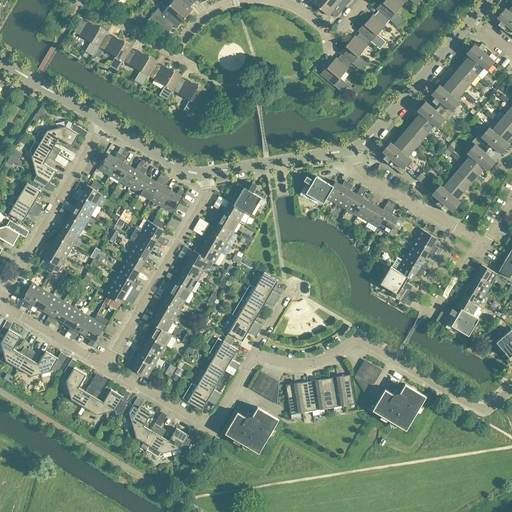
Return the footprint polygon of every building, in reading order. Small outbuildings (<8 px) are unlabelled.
[(194,2),(192,0),(173,0),(170,5),(185,18),(193,9),(190,7),(194,2)] [(325,0),(311,0),(320,8),(325,0)] [(336,17),(350,0),(325,0),(320,8),(329,16),(331,13),(336,17)] [(396,12),(406,0),(385,0),(383,2),(383,1),(376,8),(379,10),(390,19),(389,20),(398,27),(404,20),(396,12)] [(185,18),(170,5),(162,13),(158,9),(150,18),(170,30),(174,24),(177,27),(185,18)] [(511,14),(508,11),(505,8),(497,17),(501,20),(498,24),(511,36),(511,14)] [(377,34),(389,20),(390,19),(379,10),(375,15),(373,14),(365,24),(364,23),(358,30),(360,32),(371,41),(380,49),(386,42),(377,34)] [(99,46),(106,34),(108,31),(100,26),(99,27),(88,21),(87,22),(81,19),(74,31),(91,41),(85,51),(93,56),(99,46)] [(359,56),(371,41),(360,32),(356,37),(355,36),(346,45),(345,45),(339,52),(341,54),(342,54),(353,63),(352,63),(361,71),(367,63),(359,56)] [(123,61),(131,48),(133,46),(124,41),(124,42),(113,35),(112,37),(106,34),(99,46),(116,56),(110,66),(118,71),(124,61),(123,61)] [(501,60),(481,43),(478,47),(474,44),(466,53),(470,55),(484,67),(487,70),(494,62),(497,64),(501,60)] [(148,75),(155,63),(156,63),(157,60),(149,55),(148,56),(137,50),(136,51),(131,48),(123,61),(124,61),(140,70),(134,80),(143,85),(148,75)] [(340,78),(352,63),(353,63),(342,54),(341,54),(337,59),(336,57),(328,67),(327,66),(321,74),(342,92),(349,85),(340,78)] [(484,67),(470,55),(463,64),(477,76),(484,67)] [(173,90),(180,77),(182,75),(174,70),(173,71),(162,64),(161,66),(156,63),(155,63),(148,75),(165,85),(159,95),(167,100),(173,90)] [(477,76),(463,64),(456,71),(470,83),(477,76)] [(470,83),(456,71),(449,79),(463,91),(470,83)] [(192,114),(206,89),(198,84),(198,86),(187,79),(186,81),(180,77),(173,90),(189,100),(184,109),(192,114)] [(463,91),(449,79),(442,87),(456,99),(463,91)] [(460,102),(456,99),(442,87),(439,85),(431,94),(435,97),(432,101),(437,105),(451,117),(455,113),(452,111),(460,102)] [(437,105),(433,108),(425,101),(417,110),(421,113),(435,125),(438,128),(445,119),(448,121),(451,117),(437,105)] [(435,125),(421,113),(414,121),(428,133),(435,125)] [(511,119),(506,114),(499,122),(511,132),(511,119)] [(72,146),(78,134),(84,137),(88,132),(68,120),(56,123),(58,128),(56,128),(59,138),(72,146)] [(428,133),(414,121),(407,129),(421,141),(428,133)] [(511,134),(511,132),(499,122),(492,130),(506,142),(511,134)] [(506,142),(492,130),(489,127),(481,136),(479,133),(475,137),(494,154),(498,150),(502,154),(509,145),(506,142)] [(55,145),(59,138),(56,128),(47,130),(39,144),(58,155),(61,149),(55,145)] [(421,141),(407,129),(400,137),(414,149),(421,141)] [(414,149),(400,137),(393,145),(407,157),(414,149)] [(494,154),(475,137),(472,142),(474,144),(467,153),(470,155),(484,167),(487,170),(495,161),(491,158),(494,154)] [(44,163),(48,156),(55,160),(58,155),(39,144),(35,141),(30,150),(32,157),(34,166),(44,163)] [(407,157),(393,145),(390,142),(382,151),(386,154),(383,158),(402,175),(406,171),(403,168),(411,160),(407,157)] [(18,159),(22,153),(16,149),(15,149),(12,155),(18,159)] [(110,175),(122,154),(118,152),(115,157),(108,153),(99,169),(110,175)] [(120,181),(129,166),(123,162),(126,157),(122,154),(110,175),(120,181)] [(484,167),(470,155),(463,163),(477,175),(484,167)] [(11,156),(7,162),(8,162),(12,165),(14,163),(16,159),(12,156),(11,156)] [(50,182),(57,171),(44,163),(34,166),(36,175),(33,180),(52,192),(56,186),(50,182)] [(477,175),(463,163),(457,171),(471,183),(477,175)] [(130,187),(139,172),(142,167),(138,164),(135,169),(129,166),(120,181),(130,187)] [(413,165),(408,171),(413,176),(419,169),(413,165)] [(141,194),(150,178),(144,174),(146,169),(142,167),(139,172),(130,187),(141,194)] [(471,183),(457,171),(450,179),(464,191),(471,183)] [(420,182),(425,176),(421,173),(416,178),(420,182)] [(151,200),(163,179),(159,176),(156,181),(150,178),(141,194),(151,200)] [(333,186),(332,186),(316,176),(313,180),(306,176),(304,180),(306,182),(299,194),(304,197),(306,193),(323,204),(327,198),(326,197),(333,186)] [(161,206),(170,190),(164,186),(167,181),(163,179),(151,200),(152,200),(154,207),(160,205),(161,206)] [(464,191),(450,179),(443,187),(457,199),(464,191)] [(337,203),(349,182),(345,180),(342,185),(335,181),(332,186),(333,186),(326,197),(327,198),(337,203)] [(94,181),(91,186),(99,191),(102,186),(94,181)] [(347,209),(356,194),(350,190),(353,185),(349,182),(337,203),(347,209)] [(35,201),(41,191),(27,183),(18,198),(40,211),(43,206),(35,201)] [(251,215),(261,198),(264,200),(267,195),(255,188),(257,186),(252,183),(248,189),(244,187),(234,204),(239,208),(245,211),(245,212),(251,215)] [(457,199),(443,187),(440,184),(432,193),(430,191),(426,195),(445,212),(449,208),(452,211),(460,202),(457,199)] [(103,194),(87,185),(84,191),(78,188),(76,193),(81,196),(97,205),(103,194)] [(172,212),(181,196),(184,191),(180,188),(177,194),(170,190),(161,206),(172,212)] [(357,216),(370,195),(365,192),(362,197),(356,194),(347,209),(357,216)] [(97,205),(81,196),(76,193),(73,197),(79,200),(75,206),(91,215),(97,205)] [(8,203),(13,206),(9,213),(23,222),(29,212),(37,216),(40,211),(18,198),(13,195),(8,203)] [(368,222),(377,206),(371,202),(374,197),(370,195),(357,216),(368,222)] [(245,211),(239,208),(234,204),(230,201),(226,208),(221,205),(218,209),(239,221),(245,212),(245,211)] [(378,228),(390,207),(386,204),(383,210),(377,206),(368,222),(378,228)] [(91,215),(75,206),(71,212),(66,209),(64,213),(85,226),(91,215)] [(397,220),(398,218),(391,214),(394,209),(390,207),(378,228),(389,234),(397,220)] [(233,232),(239,221),(218,209),(216,213),(221,216),(217,223),(233,232)] [(85,226),(64,213),(61,217),(67,220),(63,227),(79,236),(85,226)] [(118,220),(116,222),(122,226),(125,221),(119,217),(118,220)] [(0,237),(13,245),(20,234),(25,237),(29,231),(9,220),(6,226),(0,227),(0,237)] [(159,236),(163,230),(148,220),(141,231),(162,243),(165,239),(159,236)] [(227,242),(233,232),(217,223),(214,227),(212,226),(211,227),(208,226),(206,230),(227,242)] [(73,246),(79,236),(63,227),(59,232),(54,229),(52,234),(57,237),(73,246)] [(162,243),(141,231),(136,228),(130,238),(135,241),(151,251),(154,244),(160,248),(162,243)] [(433,244),(437,238),(421,229),(415,239),(436,252),(438,247),(433,244)] [(221,252),(227,242),(206,230),(203,234),(209,237),(205,243),(221,252)] [(243,230),(241,234),(252,240),(254,237),(243,230)] [(73,246),(57,237),(52,234),(49,238),(54,241),(51,247),(66,257),(73,246)] [(436,252),(415,239),(409,250),(424,259),(428,253),(433,256),(436,252)] [(147,257),(151,251),(135,241),(129,252),(145,261),(150,264),(152,260),(147,257)] [(214,263),(221,252),(205,243),(201,249),(196,246),(194,250),(199,253),(199,254),(209,260),(213,262),(214,263)] [(90,257),(95,259),(98,254),(101,249),(96,246),(90,257)] [(60,267),(66,257),(51,247),(47,253),(42,250),(39,255),(53,263),(56,265),(60,267)] [(210,267),(213,262),(209,260),(199,254),(199,253),(194,250),(190,257),(185,254),(182,258),(203,270),(204,269),(210,267)] [(421,265),(424,259),(409,250),(402,260),(423,272),(426,268),(421,265)] [(150,264),(145,261),(129,252),(123,262),(139,271),(142,265),(147,268),(150,264)] [(98,254),(95,259),(95,260),(100,262),(103,257),(98,254)] [(235,254),(232,259),(238,262),(239,261),(241,258),(235,254)] [(252,268),(255,262),(243,255),(241,258),(239,261),(252,268)] [(423,272),(402,260),(397,257),(392,267),(397,270),(396,270),(408,277),(408,278),(412,280),(416,273),(421,277),(423,272)] [(197,281),(203,270),(182,258),(180,262),(185,265),(181,271),(197,281)] [(511,278),(511,264),(505,261),(499,271),(511,278)] [(135,277),(139,271),(123,262),(117,272),(138,285),(140,281),(135,277)] [(53,263),(48,271),(51,273),(56,265),(53,263)] [(497,274),(482,264),(478,271),(472,268),(470,272),(475,275),(491,284),(497,274)] [(400,300),(407,288),(410,290),(412,285),(405,281),(408,278),(408,277),(396,270),(397,270),(392,267),(391,266),(380,284),(397,294),(395,297),(400,300)] [(226,283),(232,272),(226,269),(220,279),(221,280),(226,283)] [(197,281),(181,271),(178,277),(173,274),(170,279),(191,291),(197,281)] [(138,285),(117,272),(111,283),(126,292),(130,286),(135,289),(138,285)] [(272,290),(278,280),(264,272),(255,288),(277,300),(280,295),(272,290)] [(86,274),(83,280),(88,283),(91,277),(86,274)] [(490,286),(491,284),(475,275),(469,285),(485,295),(486,293),(492,292),(490,286)] [(185,301),(191,291),(170,279),(168,283),(173,286),(169,292),(185,301)] [(219,284),(224,287),(228,290),(230,285),(226,283),(221,280),(219,284)] [(30,310),(31,309),(43,289),(32,282),(23,298),(29,302),(26,307),(30,310)] [(123,298),(126,292),(111,283),(104,293),(108,296),(115,300),(120,303),(120,302),(126,305),(128,301),(123,298)] [(260,311),(266,301),(274,306),(277,300),(255,288),(250,284),(241,299),(260,311)] [(484,296),(485,295),(469,285),(465,291),(460,288),(458,293),(479,305),(479,304),(486,302),(484,296)] [(44,311),(53,295),(43,289),(31,309),(35,311),(37,307),(44,311)] [(214,290),(208,300),(213,303),(219,293),(214,290)] [(185,301),(169,292),(166,298),(160,295),(158,299),(163,302),(179,312),(185,301)] [(473,315),(479,305),(458,293),(455,297),(460,300),(457,307),(461,309),(473,315)] [(51,322),(63,301),(53,295),(44,311),(50,314),(47,319),(51,322)] [(108,296),(104,302),(111,306),(115,300),(108,296)] [(262,325),(254,320),(260,311),(241,299),(232,314),(237,317),(259,330),(262,325)] [(64,323),(74,307),(63,301),(51,322),(55,324),(58,319),(64,323)] [(173,322),(179,312),(163,302),(157,313),(173,322)] [(72,334),(84,313),(74,307),(64,323),(70,326),(67,332),(72,334)] [(469,336),(479,318),(473,315),(461,309),(459,313),(452,308),(449,313),(452,314),(445,327),(450,329),(452,326),(469,336)] [(85,335),(94,319),(84,313),(72,334),(70,337),(74,340),(79,331),(85,335)] [(173,322),(157,313),(153,319),(148,316),(145,320),(156,326),(167,332),(173,322)] [(96,341),(105,326),(108,320),(97,314),(94,319),(85,335),(91,339),(88,344),(92,346),(95,341),(96,341)] [(259,330),(237,317),(228,333),(242,341),(248,331),(256,336),(259,330)] [(500,318),(496,324),(502,327),(505,322),(500,318)] [(172,335),(167,332),(156,326),(153,332),(147,329),(145,334),(166,346),(172,335)] [(13,349),(21,336),(9,329),(6,333),(1,330),(0,331),(0,334),(4,337),(1,342),(3,351),(13,349)] [(511,329),(496,342),(509,357),(506,360),(509,364),(511,361),(511,329)] [(188,330),(182,340),(189,345),(195,335),(188,330)] [(159,356),(166,346),(145,334),(142,338),(147,341),(144,347),(159,356)] [(223,341),(218,338),(209,353),(214,356),(236,369),(240,364),(232,359),(237,349),(223,341)] [(19,368),(30,350),(24,346),(20,353),(13,349),(3,351),(6,361),(19,368)] [(159,356),(144,347),(140,353),(135,350),(132,354),(153,367),(159,356)] [(38,364),(31,359),(35,353),(30,350),(19,368),(32,376),(41,374),(38,364)] [(59,369),(67,355),(61,352),(57,358),(46,351),(38,364),(41,374),(59,369)] [(147,377),(153,367),(132,354),(130,358),(135,362),(131,368),(147,377)] [(236,369),(214,356),(205,371),(220,379),(225,370),(233,375),(236,369)] [(78,387),(86,375),(74,368),(78,362),(72,358),(64,372),(69,376),(66,381),(68,390),(78,387)] [(171,363),(165,373),(171,376),(176,366),(171,363)] [(354,389),(370,396),(380,371),(364,364),(354,389)] [(178,366),(175,372),(180,376),(184,369),(178,366)] [(173,371),(171,376),(170,377),(177,380),(180,376),(175,372),(173,371)] [(214,389),(220,379),(205,371),(197,386),(219,399),(222,394),(214,389)] [(355,404),(350,375),(342,376),(339,376),(344,406),(347,405),(355,404)] [(344,406),(339,376),(337,377),(329,378),(333,407),(341,406),(344,406)] [(333,407),(329,378),(321,379),(318,379),(323,409),(326,409),(326,408),(333,407)] [(323,409),(318,379),(315,380),(307,381),(312,411),(320,409),(323,409)] [(312,411),(307,381),(300,383),(300,382),(297,383),(301,412),(304,412),(312,411)] [(197,386),(191,383),(183,398),(188,401),(202,410),(208,400),(215,404),(219,399),(197,386)] [(301,412),(297,383),(294,383),(286,385),(290,414),(299,413),(301,412)] [(406,430),(426,396),(405,384),(400,392),(396,389),(393,394),(385,389),(372,410),(406,430)] [(80,414),(95,388),(89,385),(86,392),(78,387),(68,390),(71,399),(83,406),(78,413),(80,414)] [(104,402),(96,398),(100,391),(95,388),(80,414),(81,415),(85,408),(97,415),(106,412),(104,402)] [(125,405),(132,394),(126,390),(123,396),(111,389),(104,402),(106,412),(115,410),(116,414),(122,412),(126,405),(125,405)] [(144,426),(151,413),(140,406),(143,400),(137,397),(127,414),(126,414),(123,418),(124,422),(132,420),(134,429),(144,426)] [(259,453),(279,419),(258,407),(253,415),(248,412),(246,417),(237,412),(225,433),(259,453)] [(149,445),(160,427),(155,423),(151,430),(144,426),(134,429),(136,438),(149,445)] [(171,451),(169,441),(162,437),(166,430),(160,427),(149,445),(147,450),(158,456),(161,452),(162,453),(171,451)] [(182,446),(187,449),(197,432),(192,429),(188,435),(176,428),(169,441),(171,451),(181,448),(182,446)]
